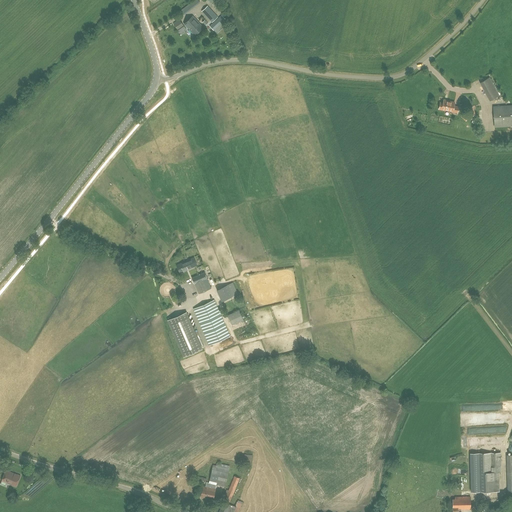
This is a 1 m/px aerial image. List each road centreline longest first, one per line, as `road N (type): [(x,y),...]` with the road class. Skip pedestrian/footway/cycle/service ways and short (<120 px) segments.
road 1 (unclassified): [(156,80),(227,60),(399,76),(483,0)]
road 2 (tertiary): [(0,278),(156,80)]
road 3 (unclassified): [(179,511),(0,450)]
